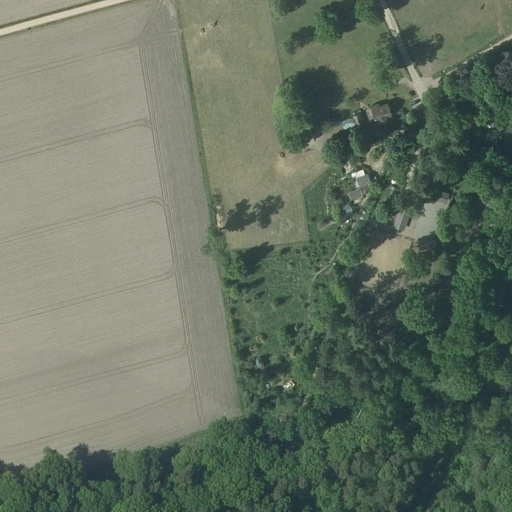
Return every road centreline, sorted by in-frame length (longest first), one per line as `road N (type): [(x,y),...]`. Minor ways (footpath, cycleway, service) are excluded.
road 1 (track): [(184,511),(465,401),(478,403)]
road 2 (unclassified): [(511,171),(434,117),(380,0)]
road 3 (track): [(0,32),(121,0)]
road 4 (track): [(478,403),(425,511)]
